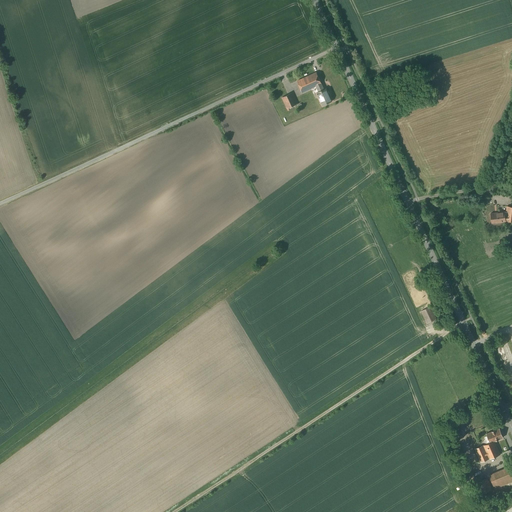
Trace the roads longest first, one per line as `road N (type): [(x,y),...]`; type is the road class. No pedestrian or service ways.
road 1 (unclassified): [(0,203),(337,49)]
road 2 (track): [(464,324),(173,511)]
road 3 (tertiary): [(474,345),(337,49)]
